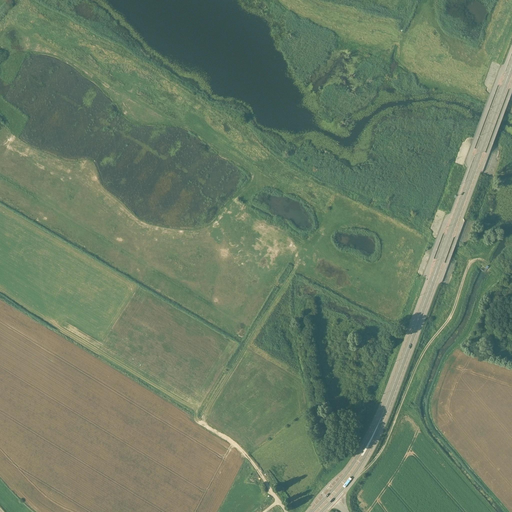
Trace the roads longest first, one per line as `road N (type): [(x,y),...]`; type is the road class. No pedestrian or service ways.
road 1 (secondary): [(387,402),(511,65)]
road 2 (track): [(285,511),(242,450),(201,424),(290,278)]
road 3 (track): [(350,479),(381,447),(468,266),(485,262)]
road 4 (track): [(339,195),(471,262)]
road 5 (secondary): [(387,402),(350,469),(312,511)]
